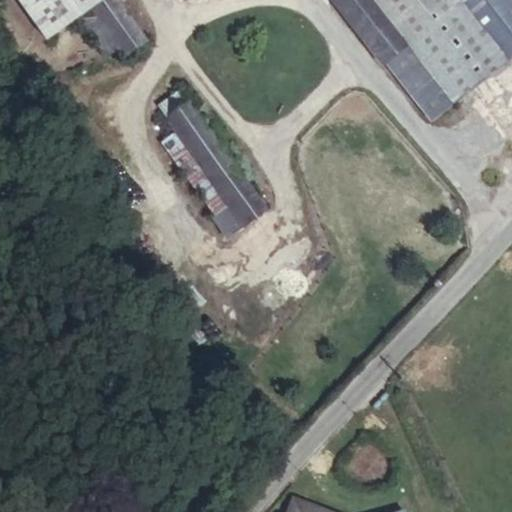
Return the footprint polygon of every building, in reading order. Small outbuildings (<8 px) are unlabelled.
[(1,0),(30,41),(62,19),(90,0),(1,0)] [(101,49),(107,57),(128,41),(98,0),(90,0),(62,19),(90,57),(101,49)] [(361,63),(384,46),(349,0),(312,0),(311,1),(359,65),(361,63)] [(403,125),(511,44),(511,5),(508,0),(349,0),(384,46),(361,63),(403,125)] [(90,150),(39,79),(17,94),(69,165),(90,150)] [(151,118),(173,103),(164,91),(142,105),(151,118)] [(151,118),(166,139),(184,165),(221,220),(244,204),(173,103),(151,118)] [(179,220),(208,200),(184,165),(166,139),(162,134),(133,155),(179,220)] [(326,511),(293,499),(288,511),(326,511)]
